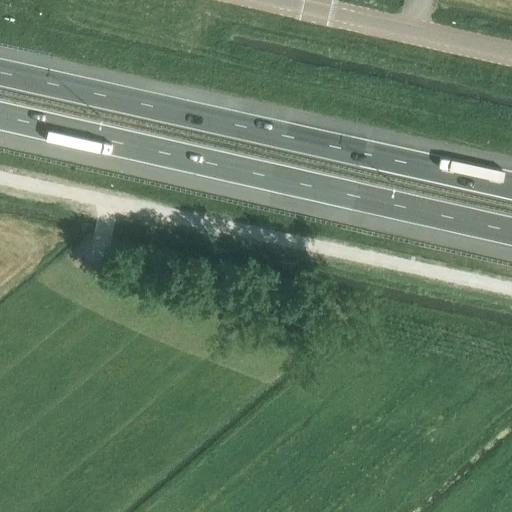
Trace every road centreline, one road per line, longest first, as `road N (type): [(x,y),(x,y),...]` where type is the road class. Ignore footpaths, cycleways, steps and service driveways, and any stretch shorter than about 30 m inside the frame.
road 1 (motorway): [(0,116),(511,232)]
road 2 (track): [(0,177),(511,292)]
road 3 (motorway): [(511,185),(0,73)]
road 4 (unclassified): [(511,58),(255,0)]
